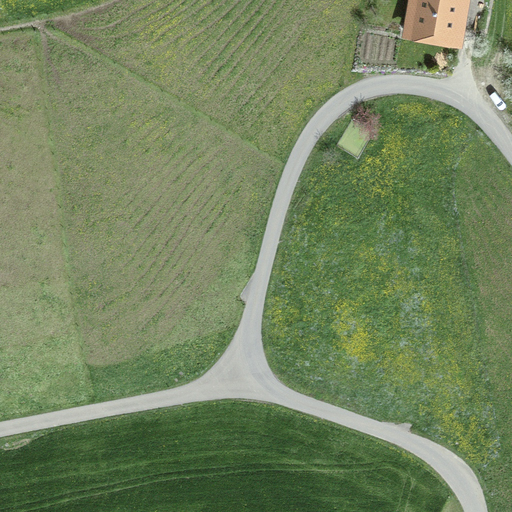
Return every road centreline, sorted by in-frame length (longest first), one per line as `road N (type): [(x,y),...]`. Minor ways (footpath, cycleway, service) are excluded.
road 1 (unclassified): [(243,388),(284,190),(329,110),(382,84),(431,87),(467,103),(511,151)]
road 2 (unclassified): [(243,388),(422,448),(458,476),(475,511)]
road 3 (unclassified): [(0,428),(243,388)]
